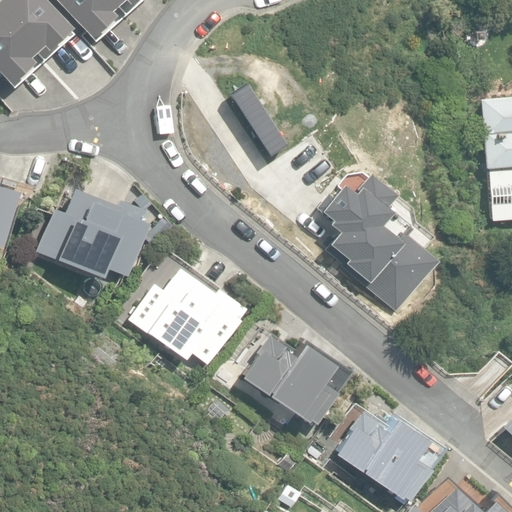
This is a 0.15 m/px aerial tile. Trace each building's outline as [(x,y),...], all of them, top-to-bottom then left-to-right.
[(44,0),(0,0),(0,71),(9,82),(70,28),(44,0)] [(58,0),(90,36),(131,0),(58,0)] [(511,94),(478,97),(483,166),(487,166),(491,218),(511,216),(511,94)] [(427,153),(428,166),(442,164),(440,151),(427,153)] [(323,243),(394,304),(433,259),(397,228),(391,235),(373,220),(385,206),(378,201),(388,190),(364,170),(348,188),(340,181),(318,206),(328,215),(325,219),(336,228),(323,243)] [(0,239),(12,189),(0,186),(0,239)] [(65,218),(50,213),(35,254),(53,261),(51,267),(95,285),(99,271),(122,280),(143,230),(139,228),(144,215),(116,203),(111,211),(74,196),(65,218)] [(151,280),(125,315),(180,354),(187,345),(203,357),(243,303),(215,283),(211,289),(176,263),(159,286),(151,280)] [(290,348),(258,327),(235,362),(239,365),(235,372),(313,423),(347,371),(296,338),(290,348)] [(511,400),(495,420),(511,435),(511,400)] [(381,423),(357,407),(327,452),(405,502),(441,447),(388,413),(381,423)] [(474,508),(442,478),(414,507),(419,511),(510,511),(490,491),(474,508)]
